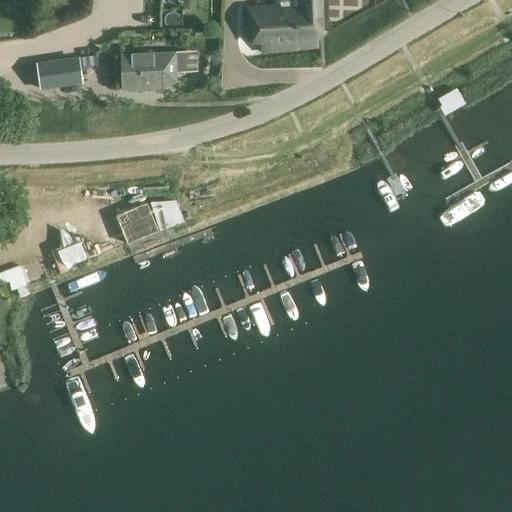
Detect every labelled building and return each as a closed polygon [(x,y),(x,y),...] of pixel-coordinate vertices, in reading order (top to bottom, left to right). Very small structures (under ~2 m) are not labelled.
[(319,0),(270,0),(271,0),(272,1),(273,2),(274,2),(274,3),(275,3),(276,3),(277,4),(278,4),(279,4),(245,7),(245,38),(260,39),(262,52),(317,46),(317,38),(321,37),(319,0)] [(121,54),(122,89),(162,87),(176,81),(175,73),(197,72),(197,51),(175,52),(121,54)] [(101,55),(89,55),(90,70),(102,70),(101,55)] [(41,89),(81,83),(78,59),(38,65),(41,89)] [(441,99),(449,115),(472,104),(464,88),(441,99)] [(117,208),(128,235),(159,222),(148,195),(117,208)] [(16,288),(20,297),(29,294),(16,262),(2,268),(11,290),(16,288)]
